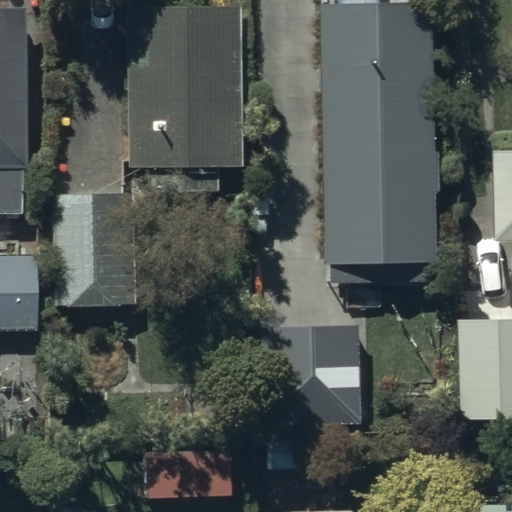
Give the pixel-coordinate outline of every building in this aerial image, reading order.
[(430,284),(422,9),(310,10),(318,271),(325,271),(325,287),(430,284)] [(21,175),(19,12),(0,12),(0,217),(16,217),(15,175),(21,175)] [(237,172),(234,14),(119,16),(122,175),(141,175),(141,198),(214,196),(214,173),(237,172)] [(511,243),(511,151),(495,153),(497,244),(511,243)] [(130,311),(130,199),(50,199),(50,311),(130,311)] [(0,334),(32,334),(31,258),(0,257),(0,334)] [(361,433),(357,329),(265,332),(269,436),(361,433)] [(511,426),(511,341),(465,341),(465,426),(511,426)] [(224,501),(224,450),(143,451),(143,501),(224,501)]
